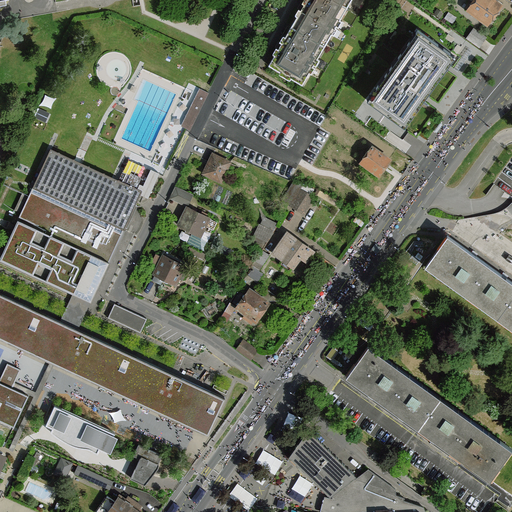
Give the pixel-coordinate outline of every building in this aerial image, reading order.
[(351,0),(307,0),(269,67),(303,85),(351,0)] [(508,8),(496,0),(477,0),(468,13),(492,30),(508,8)] [(475,27),(470,36),(476,39),(478,35),(485,39),(488,35),(475,27)] [(454,54),(418,29),(368,100),(404,125),(454,54)] [(199,88),(180,125),(187,128),(206,92),(199,88)] [(397,160),(377,145),(362,164),(383,179),(397,160)] [(144,191),(52,150),(4,254),(96,296),(144,191)] [(236,164),(213,153),(202,176),(225,186),(236,164)] [(178,184),(172,196),(190,204),(196,193),(178,184)] [(292,184),(282,202),(301,213),(311,195),(292,184)] [(217,218),(190,205),(178,229),(206,242),(217,218)] [(257,226),(257,237),(276,237),(276,227),(257,226)] [(295,276),(314,253),(288,232),(269,256),(295,276)] [(511,281),(450,236),(426,268),(511,330),(511,281)] [(186,267),(164,257),(152,281),(175,291),(186,267)] [(250,289),(231,314),(255,331),(273,307),(250,289)] [(0,338),(209,435),(225,400),(0,295),(0,338)] [(110,316),(143,330),(149,316),(116,302),(110,316)] [(239,347),(250,356),(258,348),(246,338),(239,347)] [(511,466),(511,448),(371,347),(347,380),(497,487),(511,466)] [(7,377),(0,374),(0,416),(19,426),(36,391),(23,385),(28,374),(12,367),(7,377)] [(70,416),(57,410),(49,428),(61,434),(70,416)] [(334,498),(359,476),(311,430),(290,458),(334,498)] [(135,458),(142,461),(134,480),(148,487),(160,471),(165,458),(141,447),(135,458)] [(110,481),(78,467),(75,475),(106,489),(110,481)] [(325,497),(321,511),(426,511),(419,505),(398,496),(396,489),(369,469),(359,476),(334,498),(325,497)] [(140,511),(121,498),(111,511),(140,511)]
